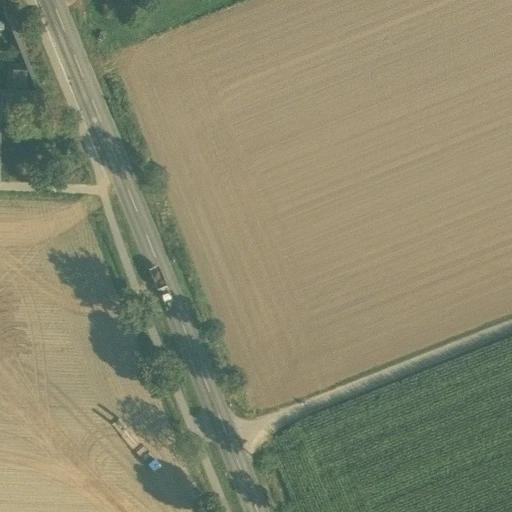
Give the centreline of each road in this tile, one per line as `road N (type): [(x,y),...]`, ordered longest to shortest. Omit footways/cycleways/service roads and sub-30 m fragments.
road 1 (secondary): [(51,0),(256,511)]
road 2 (track): [(511,329),(227,441)]
